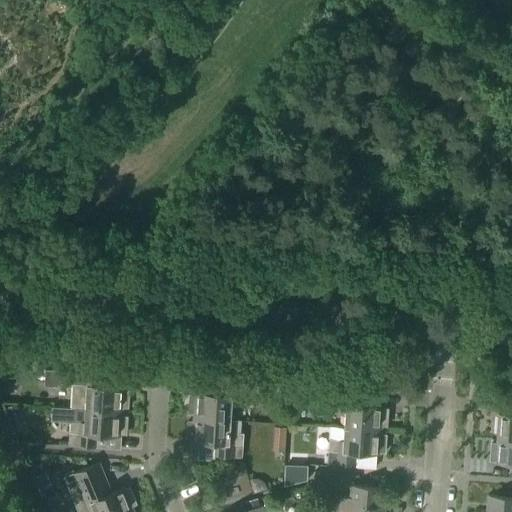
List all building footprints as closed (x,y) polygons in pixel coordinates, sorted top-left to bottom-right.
[(100,374),(45,370),(44,386),(56,387),(60,384),(72,385),(71,409),(84,410),(84,411),(85,411),(121,413),(122,408),(127,408),(128,391),(123,391),(123,388),(99,386),(100,374)] [(194,414),(193,418),(230,420),(231,407),(236,408),(237,396),(246,397),(246,385),(220,383),(219,395),(195,394),(195,395),(189,394),(187,413),(194,414)] [(387,427),(388,409),(383,409),(383,407),(359,405),(360,393),(313,389),(312,401),(340,403),(339,416),(345,416),(344,428),(381,431),(382,426),(387,427)] [(15,406),(5,410),(8,417),(18,413),(15,406)] [(125,435),(126,417),(121,417),(121,413),(84,411),(84,423),(70,422),(68,446),(95,448),(96,435),(120,437),(120,434),(125,435)] [(511,416),(498,415),(496,439),(511,440),(511,416)] [(193,421),(187,421),(186,439),(192,440),(192,442),(215,443),(215,456),(242,458),(243,434),(241,434),(241,421),(230,421),(230,420),(193,418),(193,421)] [(274,428),(273,450),(284,450),(286,428),(274,428)] [(380,455),(381,431),(344,428),(343,441),(329,440),(327,464),(354,466),(355,453),(380,455)] [(511,440),(496,439),(496,444),(491,444),(490,461),(495,461),(495,464),(511,465),(511,440)] [(110,494),(98,463),(64,477),(78,511),(128,511),(133,510),(131,507),(136,505),(129,488),(125,490),(124,488),(110,494)] [(41,475),(33,479),(38,489),(46,486),(41,475)] [(264,484),(257,479),(251,480),(254,493),(266,489),(264,484)] [(380,506),(381,488),(352,486),(351,498),(336,497),(335,505),(383,509),(383,506),(380,506)] [(511,511),(511,497),(487,496),(485,511),(511,511)] [(249,510),(259,507),(258,501),(247,504),(249,510)]
